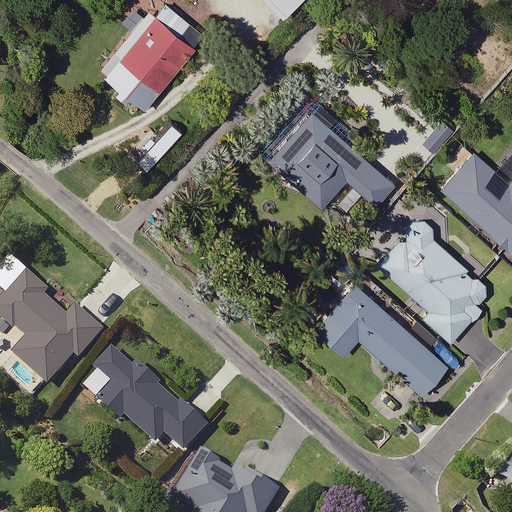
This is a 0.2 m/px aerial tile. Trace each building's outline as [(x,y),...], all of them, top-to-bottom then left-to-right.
[(298,0),(269,0),(283,14),(298,0)] [(117,87),(112,92),(122,101),(127,95),(142,108),(190,50),(144,11),(96,69),(117,87)] [(364,147),(345,131),(308,99),(261,154),(267,159),(321,204),(344,176),(375,203),(389,186),(355,157),(357,155),(364,147)] [(453,128),(442,119),(422,143),(433,152),(453,128)] [(511,166),(502,158),(492,169),(472,151),(439,187),(510,252),(511,249),(511,166)] [(485,291),(415,224),(378,263),(427,309),(421,315),(447,340),(478,308),(473,303),(485,291)] [(444,364),(352,283),(313,327),(341,353),(356,337),(419,393),(444,364)] [(233,469),(230,474),(214,464),(215,461),(199,451),(172,498),(194,511),(192,511),(263,511),(277,488),(243,468),(240,474),(233,469)]
